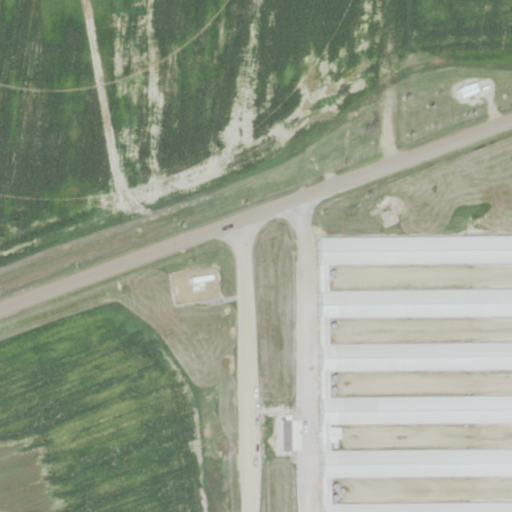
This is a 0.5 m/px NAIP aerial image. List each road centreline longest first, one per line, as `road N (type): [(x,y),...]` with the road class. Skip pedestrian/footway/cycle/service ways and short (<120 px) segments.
road 1 (residential): [(0,299),(200,226),(241,226),(246,206),(406,131),(511,103)]
road 2 (residential): [(396,0),(396,110),(406,131)]
